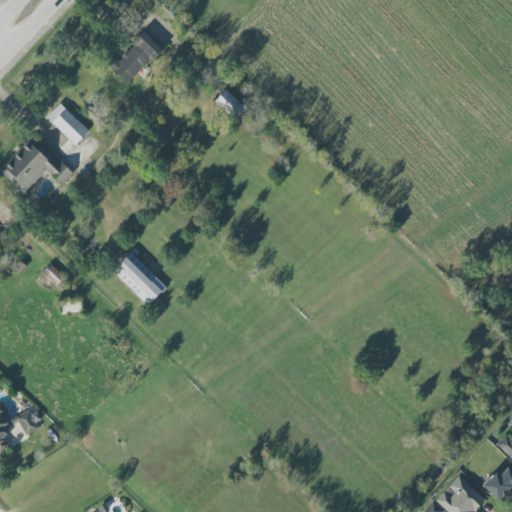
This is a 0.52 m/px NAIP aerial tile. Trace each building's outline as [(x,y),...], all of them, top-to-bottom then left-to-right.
[(108,67),(127,85),(163,47),(145,30),(117,60),(116,59),(108,67)] [(233,121),(244,108),(225,90),(213,103),(233,121)] [(89,131),(59,103),(46,118),(75,145),(89,131)] [(0,170),(0,171),(22,193),(45,170),(62,186),(72,175),(32,137),(0,170)] [(112,270),(146,306),(165,288),(131,252),(112,270)] [(60,291),(68,280),(49,264),(40,274),(60,291)] [(0,407),(0,452),(8,449),(0,434),(0,433),(19,424),(26,436),(39,429),(29,410),(11,420),(3,406),(0,407)] [(511,429),(496,446),(511,460),(511,418),(507,424),(511,428),(511,429)] [(511,484),(511,471),(507,467),(500,475),(495,471),(481,486),(497,500),(511,484)] [(473,511),(484,500),(458,475),(434,500),(446,511),(473,511)] [(443,511),(432,502),(423,511),(443,511)]
